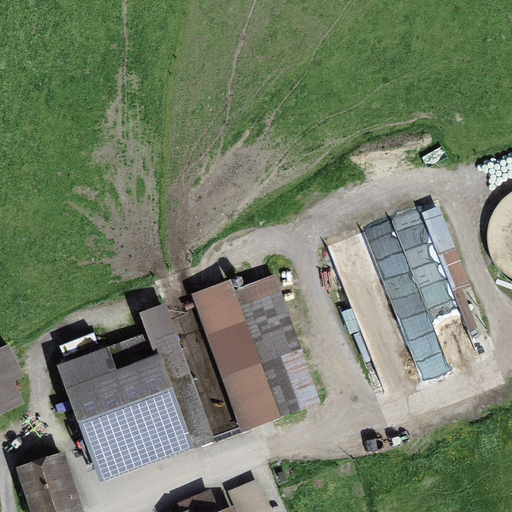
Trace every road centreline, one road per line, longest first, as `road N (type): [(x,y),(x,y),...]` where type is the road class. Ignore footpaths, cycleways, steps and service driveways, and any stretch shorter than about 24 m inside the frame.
road 1 (track): [(262,453),(358,446),(509,390),(509,336),(446,176),(205,273)]
road 2 (track): [(147,296),(49,335),(38,359),(45,417),(110,510)]
